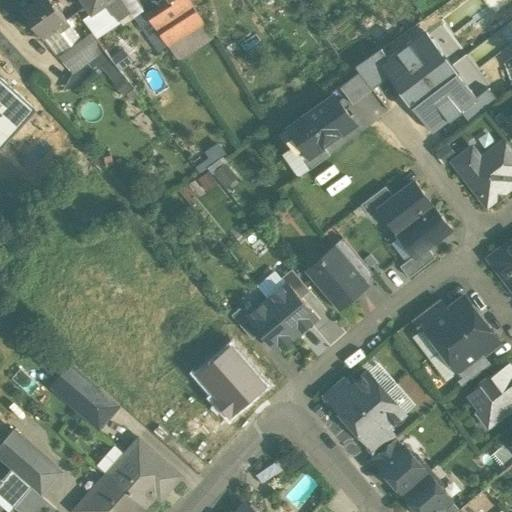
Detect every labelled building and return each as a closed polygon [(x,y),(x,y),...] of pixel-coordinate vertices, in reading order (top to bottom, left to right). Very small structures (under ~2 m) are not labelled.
[(51,0),(38,0),(24,11),(43,38),(57,27),(61,33),(70,26),(66,21),(67,21),(51,0)] [(132,17),(119,0),(75,0),(81,8),(86,5),(91,12),(107,2),(122,24),(127,20),(132,17)] [(170,0),(146,16),(168,46),(203,23),(190,3),(188,0),(170,0)] [(122,24),(97,41),(102,47),(110,58),(122,50),(116,43),(129,34),(124,27),(122,24)] [(410,97),(452,65),(426,33),(391,60),(382,66),(389,75),(402,92),(405,89),(410,97)] [(92,34),(60,59),(70,71),(102,47),(97,41),(92,34)] [(356,67),(360,72),(372,87),(389,75),(382,66),(391,60),(382,48),(356,67)] [(131,63),(122,50),(110,58),(128,81),(136,75),(128,65),(131,63)] [(477,98),(452,65),(410,97),(415,103),(413,105),(433,132),(461,111),(476,99),(477,98)] [(360,72),(341,86),(353,103),(373,89),(372,87),(360,72)] [(0,146),(34,109),(0,78),(0,146)] [(476,99),(461,111),(469,122),(498,100),(489,89),(476,99)] [(335,95),(290,128),(309,155),(324,145),(355,122),(335,95)] [(511,147),(506,140),(492,150),(494,152),(496,150),(511,172),(511,147)] [(324,145),(309,155),(303,159),(310,169),(330,154),(324,145)] [(511,172),(496,150),(494,152),(482,160),(472,147),(454,160),(487,204),(511,185),(511,172)] [(394,196),(380,207),(381,208),(398,231),(433,205),(415,181),(394,196)] [(386,185),(361,204),(371,216),(381,208),(380,207),(394,196),(386,185)] [(433,205),(398,231),(415,254),(416,255),(428,247),(451,229),(433,205)] [(345,239),(335,247),(364,280),(373,272),(345,239)] [(500,263),(497,267),(511,287),(511,240),(499,250),(501,254),(501,259),(500,263)] [(364,280),(335,247),(321,259),(325,264),(313,275),(340,307),(367,284),(364,280)] [(416,255),(415,254),(400,265),(409,277),(436,257),(428,247),(416,255)] [(310,291),(292,269),(281,278),(286,284),(288,283),(301,299),(310,291)] [(301,299),(288,283),(286,284),(268,300),(297,335),(317,318),(301,299)] [(447,310),(425,327),(426,328),(442,349),(482,319),(465,296),(447,310)] [(439,299),(412,320),(422,332),(426,328),(425,327),(447,310),(439,299)] [(297,335),(268,300),(249,316),(248,316),(261,332),(278,351),(297,335)] [(249,316),(242,307),(231,315),(252,340),(261,332),(248,316),(249,316)] [(482,319),(442,349),(458,370),(459,371),(481,355),(499,341),(482,319)] [(194,374),(231,416),(269,382),(231,340),(194,374)] [(481,355),(459,372),(459,371),(458,370),(453,374),(462,386),(489,365),(481,355)] [(511,369),(509,366),(492,378),(491,377),(481,384),(482,386),(470,395),(491,424),(511,408),(511,369)] [(57,388),(82,410),(102,427),(121,406),(101,389),(76,367),(57,388)] [(352,386),(332,403),(333,405),(351,424),(386,393),(368,372),(352,386)] [(344,377),(323,395),(332,406),(333,405),(332,403),(352,386),(344,377)] [(386,393),(351,424),(368,444),(369,445),(389,428),(405,414),(386,393)] [(389,428),(369,445),(368,444),(366,446),(375,456),(394,439),(396,437),(389,428)] [(0,449),(0,460),(20,477),(38,456),(13,435),(0,449)] [(139,439),(107,475),(145,508),(166,484),(171,489),(182,477),(139,439)] [(375,456),(373,458),(381,467),(402,448),(394,439),(375,456)] [(381,467),(380,468),(404,495),(431,471),(419,458),(415,457),(412,460),(402,448),(381,467)] [(58,474),(38,457),(20,477),(30,487),(39,495),(58,474)] [(0,501),(10,510),(13,506),(30,487),(10,469),(0,480),(0,501)] [(431,471),(404,495),(418,511),(439,511),(450,503),(453,500),(443,489),(443,485),(431,471)] [(141,511),(145,508),(107,475),(75,511),(76,511),(141,511)] [(39,495),(30,487),(13,506),(20,511),(49,511),(54,508),(39,495)] [(495,502),(484,490),(474,499),(484,510),(495,502)] [(330,511),(319,503),(311,511),(330,511)] [(450,503),(439,511),(457,511),(458,511),(450,503)]
